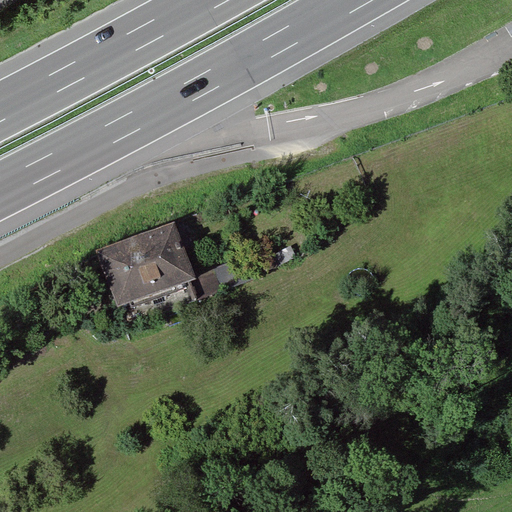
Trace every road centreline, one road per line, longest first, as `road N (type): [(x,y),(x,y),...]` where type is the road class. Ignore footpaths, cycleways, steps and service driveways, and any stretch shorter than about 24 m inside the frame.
road 1 (motorway): [(0,197),(355,0)]
road 2 (motorway): [(210,0),(0,112)]
